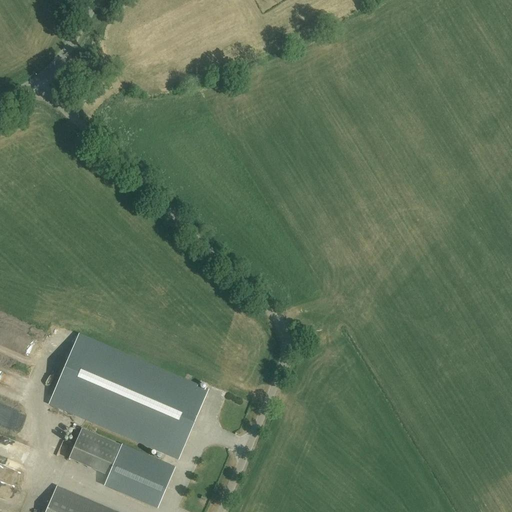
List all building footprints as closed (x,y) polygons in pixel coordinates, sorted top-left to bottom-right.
[(0,355),(2,357),(5,352),(10,355),(12,351),(13,345),(10,344),(12,340),(0,338),(0,355)] [(178,459),(206,392),(79,338),(50,403),(178,458),(177,459),(178,459)] [(0,419),(1,420),(3,413),(23,420),(26,411),(0,402),(0,419)] [(122,447),(105,486),(157,508),(174,468),(173,468),(173,469),(122,447)] [(111,511),(56,488),(46,511),(111,511)]
